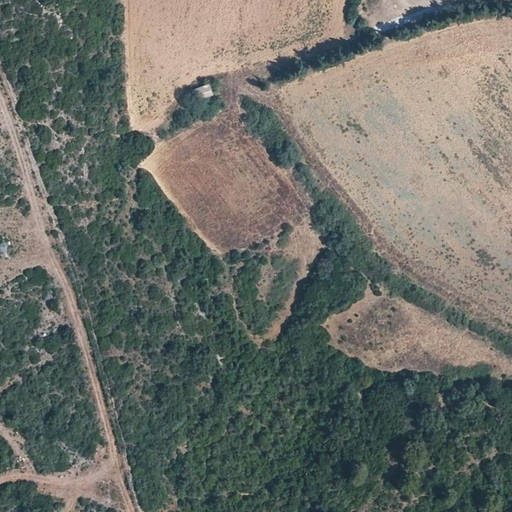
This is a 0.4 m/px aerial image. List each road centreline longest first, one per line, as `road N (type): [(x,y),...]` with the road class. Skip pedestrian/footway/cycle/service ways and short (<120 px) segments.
road 1 (track): [(0,92),(86,308),(141,511)]
road 2 (track): [(511,10),(396,43),(269,94),(124,132)]
